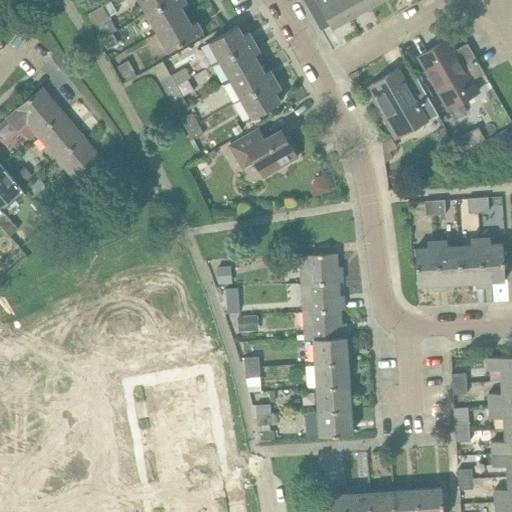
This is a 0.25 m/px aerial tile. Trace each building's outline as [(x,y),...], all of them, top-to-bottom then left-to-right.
[(139,0),(147,13),(170,0),(139,0)] [(170,0),(147,13),(158,33),(186,16),(181,7),(187,4),(184,0),(170,0)] [(304,0),(322,31),(331,25),(333,28),(351,17),(341,0),(304,0)] [(341,0),(351,17),(370,7),(366,0),(341,0)] [(110,1),(88,14),(96,29),(102,39),(112,33),(118,29),(113,19),(111,21),(109,17),(117,13),(110,1)] [(186,16),(158,33),(169,52),(203,32),(197,22),(191,25),(186,16)] [(210,43),(220,61),(255,42),(249,32),(243,35),(238,26),(210,43)] [(102,39),(108,49),(118,44),(112,33),(102,39)] [(420,57),(429,74),(449,108),(450,107),(450,106),(449,106),(447,103),(467,92),(465,88),(463,89),(462,86),(484,73),(467,43),(454,51),(449,40),(420,57)] [(220,61),(231,80),(260,64),(255,55),(260,52),(255,42),(220,61)] [(158,63),(168,59),(162,43),(151,48),(158,63)] [(181,49),(169,58),(177,69),(189,60),(181,49)] [(134,71),(128,61),(118,67),(124,77),(134,71)] [(153,67),(157,76),(165,71),(161,62),(153,67)] [(231,80),(241,100),(276,80),(270,70),(265,73),(260,64),(231,80)] [(367,86),(383,115),(397,139),(438,116),(416,75),(405,81),(399,69),(367,86)] [(161,81),(166,92),(177,86),(171,75),(161,81)] [(166,92),(172,101),(177,111),(187,105),(182,97),(193,90),(188,80),(177,86),(166,92)] [(241,100),(252,119),(281,102),(276,93),(281,90),(276,80),(241,100)] [(27,122),(37,135),(63,113),(43,88),(7,118),(17,130),(27,122)] [(183,121),(194,140),(199,136),(204,134),(198,123),(205,119),(200,111),(183,121)] [(37,135),(57,161),(84,138),(63,113),(37,135)] [(243,168),(255,161),(264,177),(298,158),(281,130),(265,140),(259,129),(230,146),(243,168)] [(194,140),(188,143),(186,144),(194,159),(208,151),(199,136),(194,140)] [(84,138),(57,161),(77,186),(90,175),(105,163),(84,138)] [(311,162),(314,175),(327,173),(323,159),(311,162)] [(0,225),(5,231),(10,237),(18,229),(3,211),(24,193),(25,194),(26,194),(9,173),(0,162),(0,225)] [(25,166),(14,175),(22,185),(33,175),(25,166)] [(25,189),(33,198),(47,186),(39,177),(25,189)] [(488,197),(478,198),(479,212),(489,212),(488,197)] [(478,198),(468,198),(469,213),(479,212),(478,198)] [(445,200),(435,201),(436,215),(446,214),(445,200)] [(435,201),(425,201),(426,216),(436,215),(435,201)] [(481,238),(484,288),(491,287),(491,281),(505,280),(504,260),(503,243),(491,243),(490,237),(481,238)] [(459,246),(462,283),(476,282),(476,288),(484,288),(481,238),(470,239),(470,245),(459,246)] [(437,241),(440,290),(448,290),(448,284),(462,283),(459,246),(448,246),(447,240),(437,241)] [(433,291),(440,290),(437,241),(427,242),(428,248),(416,249),(418,286),(432,285),(433,291)] [(65,298),(55,302),(69,336),(79,332),(85,346),(106,337),(102,328),(135,314),(139,323),(160,315),(154,300),(164,296),(149,262),(140,266),(134,252),(113,260),(117,269),(84,284),(80,275),(59,283),(65,298)] [(301,280),(342,278),(342,273),(338,273),(337,253),(300,255),(301,269),(300,269),(301,280)] [(218,267),(219,284),(231,283),(230,266),(218,267)] [(303,306),(344,303),(344,301),(340,301),(338,282),(343,282),(342,278),(301,280),(301,284),(306,283),(307,297),(302,297),(303,306)] [(304,331),(341,329),(340,310),(344,310),(344,303),(303,306),(303,311),(307,311),(308,325),(303,326),(304,331)] [(237,317),(238,332),(258,331),(258,316),(237,317)] [(315,357),(347,355),(346,328),(341,329),(304,331),(304,339),(313,339),(315,357)] [(429,370),(443,370),(443,348),(429,349),(429,370)] [(347,355),(315,357),(315,366),(317,383),(349,381),(347,355)] [(500,369),(501,381),(511,380),(511,355),(486,357),(487,370),(500,369)] [(245,358),(245,368),(260,367),(259,357),(245,358)] [(245,368),(246,378),(260,377),(260,367),(245,368)] [(452,374),(452,384),(467,383),(466,373),(452,374)] [(193,378),(169,382),(173,411),(197,407),(208,405),(207,397),(196,399),(193,378)] [(488,393),(489,406),(511,404),(511,380),(501,381),(502,392),(488,393)] [(317,388),(318,409),(351,407),(349,381),(306,384),(307,388),(317,388)] [(149,406),(137,408),(138,416),(150,414),(173,411),(169,382),(145,386),(149,406)] [(452,384),(453,394),(467,393),(467,383),(452,384)] [(256,405),(257,415),(271,414),(270,404),(256,405)] [(469,421),(468,404),(454,404),(455,421),(469,421)] [(503,418),(504,429),(511,428),(511,404),(489,406),(490,419),(503,418)] [(197,407),(173,411),(178,438),(213,432),(211,424),(200,426),(197,407)] [(318,409),(319,416),(320,436),(352,434),(351,407),(318,409)] [(153,434),(142,436),(143,444),(178,438),(173,411),(150,414),(153,434)] [(257,415),(257,425),(272,424),(271,414),(257,415)] [(455,422),(455,432),(470,431),(469,421),(455,422)] [(491,441),(492,454),(511,452),(511,428),(504,429),(505,440),(491,441)] [(455,432),(456,442),(470,441),(470,431),(455,432)] [(213,432),(178,438),(182,465),(206,461),(203,442),(214,440),(213,432)] [(178,438),(143,444),(144,451),(156,450),(159,469),(182,465),(178,438)] [(0,443),(0,476),(24,462),(13,444),(3,450),(0,443)] [(507,466),(507,477),(511,476),(511,452),(492,454),(493,467),(507,466)] [(206,461),(182,465),(187,492),(222,487),(220,479),(209,481),(206,461)] [(0,482),(8,495),(0,499),(0,511),(17,511),(35,502),(26,486),(35,481),(24,462),(0,476),(0,482)] [(162,488),(151,490),(152,498),(187,492),(182,465),(159,469),(162,488)] [(458,470),(458,480),(473,479),(472,469),(458,470)] [(494,489),(495,502),(511,501),(511,476),(507,477),(508,488),(494,489)] [(458,480),(459,490),(473,489),(473,479),(458,480)] [(222,487),(187,492),(190,511),(214,511),(211,496),(223,494),(222,487)] [(443,511),(442,488),(418,489),(419,511),(443,511)] [(419,511),(418,489),(394,491),(394,511),(419,511)] [(394,511),(394,491),(369,492),(370,511),(394,511)] [(190,511),(187,492),(152,498),(153,506),(165,504),(165,511),(190,511)] [(370,511),(369,492),(345,494),(346,511),(370,511)] [(346,511),(345,494),(321,495),(321,511),(346,511)] [(511,511),(511,501),(495,502),(495,511),(511,511)]
